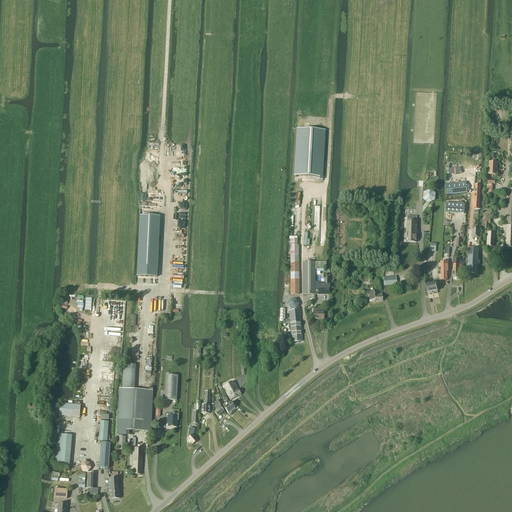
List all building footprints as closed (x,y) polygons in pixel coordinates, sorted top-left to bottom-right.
[(296,129),(294,176),(316,177),(316,180),(322,180),(322,177),(325,130),(296,129)] [(488,175),(496,175),(497,175),(498,163),(497,163),(489,162),(489,163),(488,175)] [(463,185),(457,186),(458,194),(466,193),(466,185),(463,185)] [(424,194),(423,200),(429,204),(435,201),(435,194),(430,190),(424,194)] [(445,203),(444,211),(464,212),(465,204),(445,203)] [(417,243),(418,217),(418,216),(408,216),(408,217),(407,243),(417,243)] [(495,248),(495,233),(488,233),(487,236),(487,247),(495,248)] [(148,244),(145,285),(158,285),(161,244),(148,244)] [(477,273),(478,249),(469,248),(467,273),(477,273)] [(290,262),(290,264),(290,295),(299,295),(298,264),(299,255),(290,255),(290,262)] [(462,274),(462,260),(453,260),(453,278),(459,278),(459,274),(462,274)] [(303,295),(315,295),(327,295),(327,288),(318,288),(318,285),(315,285),(315,262),(303,262),(303,295)] [(384,286),(396,285),(395,277),(383,278),(384,286)] [(427,293),(437,291),(436,284),(426,286),(427,293)] [(369,302),(375,302),(382,301),(382,293),(380,294),(379,286),(367,287),(368,291),(363,291),(362,291),(362,293),(363,293),(364,295),(368,294),(369,302)] [(299,311),(296,311),(296,309),(299,304),(296,299),(290,299),(287,305),(290,310),(292,310),(292,312),(289,312),(292,342),(291,342),(292,343),(302,341),(299,311)] [(323,321),(324,312),(323,312),(323,310),(320,310),(320,312),(313,312),(313,320),(320,320),(320,321),(323,321)] [(135,366),(123,365),(122,389),(134,390),(135,366)] [(176,401),(178,376),(166,375),(164,400),(176,401)] [(231,400),(241,395),(240,393),(240,392),(236,385),(237,385),(236,385),(234,382),(233,383),(232,382),(231,383),(231,382),(223,387),(225,390),(227,393),(230,398),(229,398),(230,398),(231,400)] [(120,389),(117,435),(129,435),(129,431),(150,432),(152,390),(152,388),(149,388),(149,390),(134,390),(122,389),(120,389)] [(202,405),(201,414),(209,414),(210,406),(209,406),(209,403),(210,392),(205,392),(204,405),(202,405)] [(215,410),(216,411),(214,413),(218,417),(224,412),(220,408),(221,407),(218,400),(214,402),(215,410)] [(223,405),(225,408),(224,409),(228,413),(234,408),(236,406),(233,402),(231,404),(228,401),(224,404),(223,405)] [(59,405),(58,417),(79,419),(80,406),(59,405)] [(168,416),(168,423),(167,427),(176,427),(177,421),(178,421),(179,414),(172,414),(172,416),(168,416)] [(107,442),(108,422),(100,421),(99,441),(107,442)] [(189,438),(188,439),(189,441),(192,445),(195,442),(194,440),(196,439),(192,435),(193,434),(194,431),(191,430),(189,437),(189,438)] [(57,434),(54,464),(69,465),(72,435),(57,434)] [(99,468),(108,469),(110,444),(101,443),(99,468)] [(142,460),(142,449),(131,448),(131,466),(133,466),(133,475),(141,475),(141,463),(142,460)] [(83,462),(80,467),(83,472),(88,472),(91,467),(89,463),(83,462)] [(118,478),(108,479),(110,500),(120,499),(118,478)] [(54,498),(67,499),(67,490),(55,489),(54,498)]
